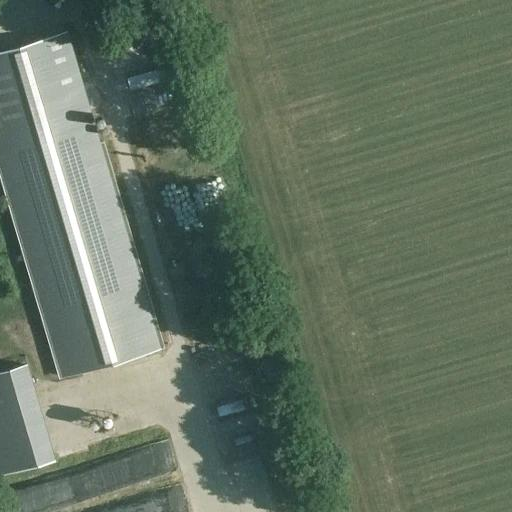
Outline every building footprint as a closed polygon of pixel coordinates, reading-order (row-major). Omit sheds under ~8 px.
[(67,32),(0,52),(0,163),(62,375),(159,346),(67,32)] [(122,85),(146,79),(143,65),(119,72),(122,85)] [(200,322),(186,326),(190,338),(203,334),(200,322)] [(0,473),(54,457),(27,364),(0,372),(0,473)] [(198,393),(203,406),(217,400),(213,388),(198,393)]
